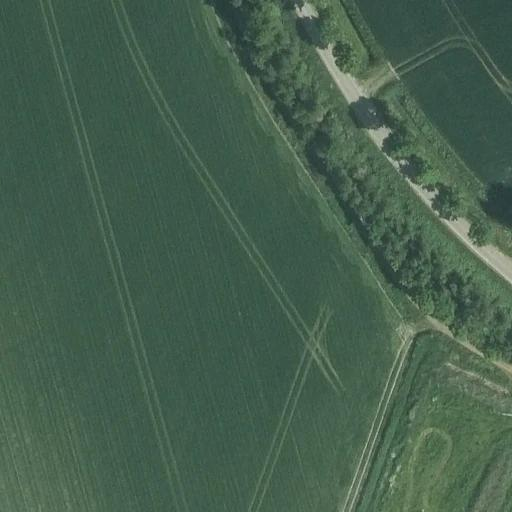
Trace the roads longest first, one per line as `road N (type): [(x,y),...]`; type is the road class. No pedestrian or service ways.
road 1 (track): [(223,0),(267,89),(388,282),(433,338),(511,387)]
road 2 (unclassified): [(511,273),(393,155),(299,0)]
